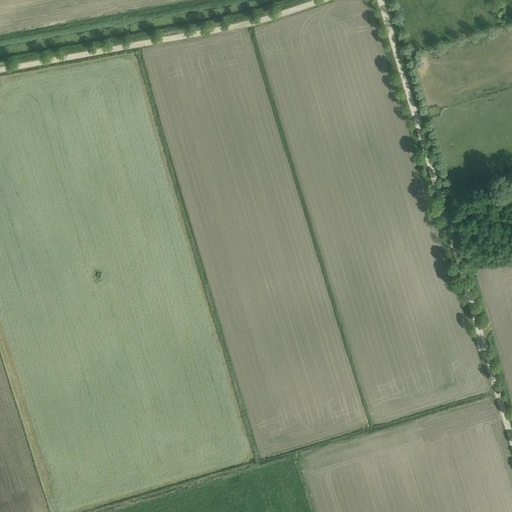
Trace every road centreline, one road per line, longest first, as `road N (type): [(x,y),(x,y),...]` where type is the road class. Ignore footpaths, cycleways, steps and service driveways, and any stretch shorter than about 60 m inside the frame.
road 1 (unclassified): [(511,441),(379,0)]
road 2 (unclassified): [(330,0),(256,25),(0,68)]
